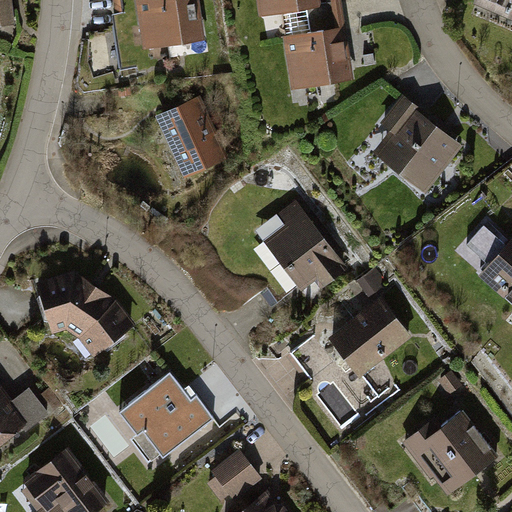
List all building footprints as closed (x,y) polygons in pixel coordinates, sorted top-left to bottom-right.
[(20,0),(0,0),(0,19),(21,19),(20,0)] [(211,0),(145,0),(150,63),(215,58),(211,0)] [(272,0),(272,8),(329,7),(329,0),(272,0)] [(359,36),(298,43),(305,98),(366,91),(359,36)] [(214,108),(168,126),(193,188),(239,169),(214,108)] [(427,123),(391,166),(438,204),(473,161),(427,123)] [(314,215),(271,240),(311,309),(354,284),(314,215)] [(511,265),(494,286),(511,302),(511,265)] [(47,293),(57,338),(80,333),(106,358),(131,333),(83,285),(47,293)] [(389,311),(345,341),(373,382),(417,352),(389,311)] [(173,370),(120,410),(158,460),(211,419),(173,370)] [(0,393),(0,458),(27,445),(0,393)] [(475,424),(432,453),(459,493),(502,465),(475,424)] [(112,511),(68,459),(21,498),(32,511),(112,511)] [(217,489),(232,511),(239,511),(266,493),(248,467),(217,489)]
